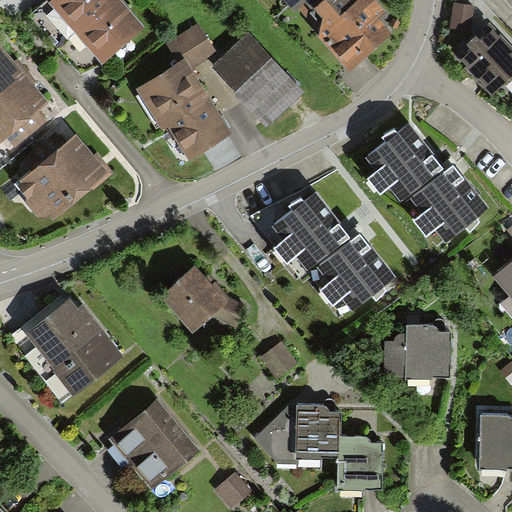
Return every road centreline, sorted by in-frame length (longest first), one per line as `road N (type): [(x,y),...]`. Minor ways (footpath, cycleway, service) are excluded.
road 1 (residential): [(403,60),(379,90),(315,131),(180,198),(0,271)]
road 2 (residential): [(117,511),(0,390)]
road 3 (residential): [(403,60),(511,145)]
